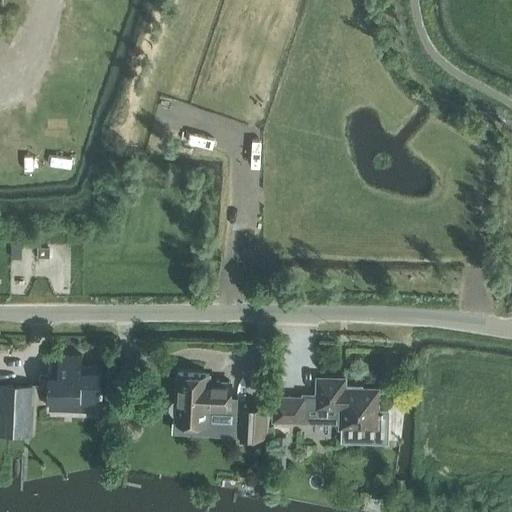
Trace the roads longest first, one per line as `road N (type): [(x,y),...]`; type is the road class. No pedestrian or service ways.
road 1 (unclassified): [(511,331),(381,315),(0,312)]
road 2 (unknown): [(511,142),(420,86),(398,49),(386,0)]
road 3 (unknown): [(482,325),(484,295),(502,279),(511,200)]
